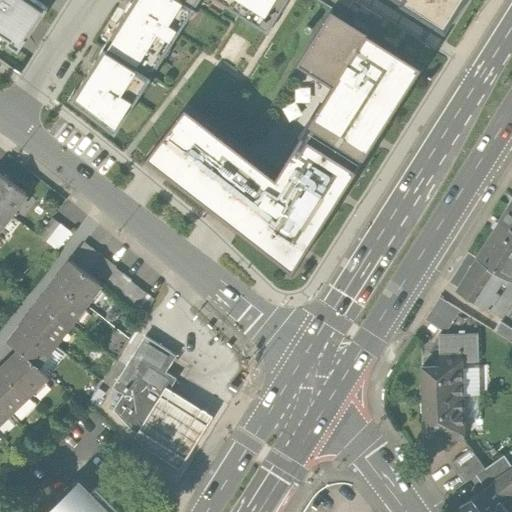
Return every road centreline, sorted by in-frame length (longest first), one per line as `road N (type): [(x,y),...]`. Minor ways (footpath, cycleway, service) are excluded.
road 1 (primary): [(511,27),(299,364)]
road 2 (tertiary): [(299,364),(243,306),(11,124)]
road 3 (primary): [(328,402),(511,111)]
road 4 (primary): [(299,364),(207,511)]
road 5 (tertiary): [(328,402),(406,511)]
road 6 (primary): [(259,511),(328,402)]
